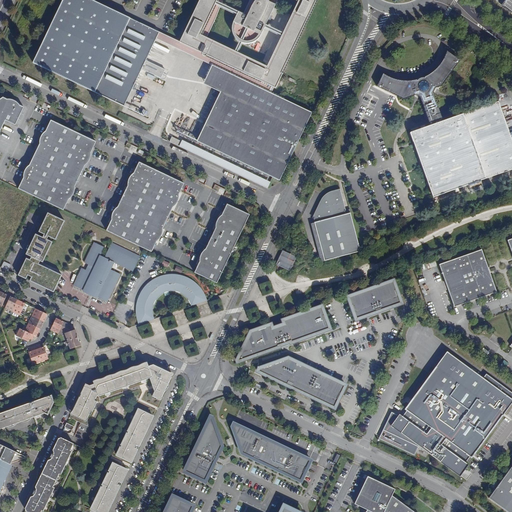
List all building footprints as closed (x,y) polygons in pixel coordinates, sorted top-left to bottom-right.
[(312,113),(272,94),(274,88),(275,89),(283,73),(271,68),(272,66),(270,65),(268,64),(267,66),(206,37),(216,17),(222,0),(249,0),(243,13),(238,11),(233,21),(232,23),(232,25),(232,27),(232,28),(232,30),(232,31),(233,33),(233,34),(234,35),(234,36),(235,37),(236,38),(237,39),(239,41),(240,42),(242,42),(244,43),(245,43),(247,43),(249,43),(251,42),(252,42),(254,41),(256,40),(257,39),(259,38),(260,36),(261,35),(261,34),(266,24),(262,22),(267,12),(271,14),(277,0),(201,0),(201,1),(199,1),(180,41),(92,0),(62,0),(33,63),(124,107),(142,69),(161,79),(165,70),(146,61),(156,39),(215,67),(232,75),(224,94),(220,92),(196,141),(280,181),(312,113)] [(271,68),(283,73),(317,0),(299,0),(300,0),(270,65),(272,66),(271,68)] [(511,0),(504,0),(502,5),(511,12),(511,0)] [(266,24),(271,14),(267,12),(262,22),(266,24)] [(511,169),(511,139),(498,101),(443,121),(432,93),(435,89),(441,86),(460,62),(450,54),(447,55),(443,63),(437,70),(431,74),(424,78),(424,79),(417,81),(411,82),(405,82),(399,82),(393,80),(383,76),(376,88),(403,100),(415,96),(420,98),(430,126),(410,133),(433,198),(511,169)] [(232,75),(215,67),(206,86),(220,92),(224,94),(232,75)] [(8,100),(2,97),(0,99),(0,130),(5,120),(15,125),(23,107),(17,104),(17,106),(7,102),(8,100)] [(50,120),(18,188),(63,210),(96,141),(50,120)] [(179,146),(181,141),(171,137),(169,142),(179,146)] [(181,141),(179,146),(266,188),(269,182),(182,140),(181,141)] [(106,230),(151,252),(157,241),(157,239),(156,238),(160,229),(161,230),(162,228),(173,207),(173,205),(172,204),(176,196),(178,196),(178,195),(184,183),(139,162),(133,173),(132,175),(134,176),(129,184),(128,184),(127,186),(117,207),(116,209),(118,210),(113,218),(112,218),(111,220),(106,230)] [(324,260),(360,250),(350,212),(345,214),(344,210),(346,210),(340,188),(337,189),(332,190),(326,194),(322,198),(317,206),(313,215),(314,221),(323,257),(324,260)] [(217,283),(250,215),(227,204),(222,215),(221,217),(222,217),(218,226),(217,226),(216,228),(205,249),(205,251),(206,251),(202,260),(200,260),(200,261),(194,272),(217,283)] [(27,258),(20,272),(41,282),(47,268),(39,264),(40,261),(43,262),(52,242),(47,239),(48,237),(56,240),(65,221),(48,213),(42,225),(48,227),(44,235),(43,237),(37,235),(28,255),(31,257),(30,260),(27,258)] [(310,223),(320,258),(323,257),(314,221),(310,223)] [(48,227),(42,225),(39,232),(44,235),(48,227)] [(82,268),(74,285),(107,301),(120,274),(110,269),(114,262),(133,271),(140,256),(112,243),(104,257),(100,255),(104,247),(94,242),(84,263),(89,265),(86,270),(82,268)] [(290,269),(296,255),(282,249),(276,263),(290,269)] [(482,249),(439,264),(454,307),(497,292),(482,249)] [(4,262),(1,267),(8,271),(11,265),(4,262)] [(54,292),(62,275),(47,268),(41,282),(20,272),(18,275),(54,292)] [(137,323),(137,325),(153,319),(155,319),(154,316),(154,314),(154,311),(154,307),(155,306),(156,304),(157,302),(160,299),(168,293),(172,292),(175,292),(177,293),(181,294),(185,297),(188,300),(190,303),(192,306),(207,300),(205,296),(204,293),(201,289),(199,287),(197,285),(193,282),(191,281),(186,278),(182,277),(179,276),(174,276),(166,276),(164,277),(159,278),(156,279),(152,282),(148,285),(144,289),(143,291),(141,293),(139,297),(138,300),(136,305),(136,307),(135,312),(136,318),(137,323)] [(393,280),(347,297),(350,305),(352,305),(354,310),(352,311),(355,319),(376,312),(375,310),(380,308),(380,311),(401,303),(399,295),(398,294),(396,295),(394,290),(397,289),(396,288),(393,280)] [(12,312),(18,300),(10,297),(5,308),(12,312)] [(26,304),(18,300),(12,312),(20,316),(26,304)] [(324,314),(321,306),(282,320),(283,323),(272,327),(270,323),(252,330),(252,331),(251,332),(250,333),(249,333),(237,358),(238,359),(237,361),(238,360),(239,361),(257,354),(257,353),(260,352),(260,353),(279,347),(278,345),(280,345),(288,342),(289,341),(290,343),(329,329),(326,319),(324,320),(322,315),(324,314)] [(32,317),(43,322),(47,314),(36,309),(32,317)] [(43,322),(32,317),(29,324),(40,329),(43,322)] [(60,330),(63,322),(62,321),(56,318),(51,330),(58,333),(60,330)] [(65,332),(69,325),(63,322),(60,330),(65,332)] [(40,329),(29,324),(25,331),(34,335),(36,337),(40,329)] [(65,332),(68,341),(78,338),(75,328),(69,325),(65,332)] [(32,340),(34,335),(25,331),(20,329),(16,336),(22,339),(27,342),(28,340),(29,339),(32,340)] [(78,338),(68,341),(71,349),(81,346),(78,338)] [(36,347),(41,362),(48,359),(48,357),(44,347),(41,348),(40,349),(39,346),(36,347)] [(33,364),(41,362),(36,347),(32,348),(33,351),(32,352),(29,353),(33,364)] [(478,375),(446,352),(444,354),(446,356),(443,360),(442,359),(440,361),(442,362),(439,366),(436,365),(435,367),(405,410),(407,411),(402,417),(401,417),(402,416),(399,414),(398,416),(392,412),(390,415),(389,415),(390,416),(389,418),(388,418),(383,430),(418,446),(419,446),(423,449),(422,449),(423,450),(424,449),(429,452),(428,454),(428,453),(457,475),(460,477),(468,465),(466,463),(465,463),(469,457),(471,458),(511,401),(511,399),(480,377),(481,378),(480,378),(477,376),(477,375),(478,376),(478,375)] [(444,354),(436,365),(439,366),(442,362),(440,361),(442,359),(443,360),(446,356),(444,354)] [(297,362),(288,357),(273,363),(273,364),(271,365),(271,363),(258,368),(257,371),(270,378),(271,377),(273,378),(273,379),(286,385),(288,381),(292,383),(290,387),(334,408),(338,399),(336,398),(339,392),(341,393),(345,385),(325,375),(324,378),(320,376),(321,373),(302,364),(300,366),(296,364),(297,362)] [(111,394),(111,391),(125,386),(141,381),(141,383),(144,383),(143,380),(146,379),(150,377),(153,386),(155,385),(156,387),(154,388),(155,391),(153,396),(158,399),(163,397),(172,378),(171,373),(153,364),(148,366),(147,361),(124,369),(125,372),(121,374),(117,375),(116,372),(93,381),(94,383),(89,385),(85,383),(72,411),(74,414),(83,419),(87,417),(89,413),(90,414),(94,407),(95,408),(97,404),(96,403),(97,400),(95,399),(97,395),(98,395),(99,395),(106,393),(108,392),(109,396),(110,395),(111,394)] [(52,402),(50,396),(0,414),(0,429),(7,433),(5,427),(36,416),(38,412),(46,409),(47,412),(52,402)] [(122,444),(123,445),(121,448),(120,447),(117,454),(128,460),(129,457),(133,459),(137,450),(134,448),(136,443),(140,445),(144,436),(141,434),(143,430),(146,431),(152,419),(149,417),(150,415),(139,409),(133,423),(132,423),(128,430),(129,431),(128,434),(127,433),(122,444)] [(205,482),(215,461),(213,460),(215,456),(217,457),(221,449),(220,448),(221,446),(220,444),(221,444),(217,433),(216,433),(215,431),(216,430),(212,418),(212,419),(211,417),(210,419),(210,418),(200,439),(201,439),(199,442),(198,441),(191,456),(192,457),(191,459),(190,459),(184,471),(192,475),(192,474),(198,477),(198,478),(205,482)] [(247,429),(234,423),(233,426),(237,438),(238,438),(239,441),(238,441),(242,453),(253,458),(254,456),(259,458),(258,461),(278,470),(279,468),(283,469),(281,472),(301,481),(305,473),(303,472),(306,467),(308,468),(311,460),(292,451),(290,453),(287,451),(288,449),(268,439),(267,442),(262,439),(263,437),(250,431),(250,432),(247,430),(247,429)] [(73,443),(60,437),(25,511),(26,511),(41,511),(42,510),(43,511),(48,502),(47,500),(46,499),(47,498),(48,498),(49,499),(54,488),(52,487),(59,474),(60,475),(65,465),(64,463),(63,462),(64,460),(65,461),(67,461),(72,451),(70,450),(73,443)] [(0,462),(7,466),(11,464),(24,459),(24,457),(0,445),(0,462)] [(120,487),(117,485),(119,481),(122,482),(126,473),(124,472),(125,469),(113,463),(109,470),(110,471),(109,474),(108,473),(103,484),(103,485),(102,488),(101,487),(98,495),(96,499),(97,499),(95,501),(92,509),(98,511),(104,511),(105,511),(107,511),(113,500),(111,499),(113,495),(115,496),(120,487)] [(11,468),(7,466),(1,468),(1,467),(0,468),(0,469),(5,472),(4,482),(11,468)] [(511,511),(511,466),(489,497),(509,511),(511,511)] [(466,479),(471,473),(467,470),(462,476),(466,479)] [(413,511),(412,511),(413,511),(402,503),(402,504),(400,503),(401,502),(393,495),(396,489),(368,476),(363,487),(362,486),(362,487),(364,488),(361,493),(360,492),(359,492),(359,493),(360,493),(354,504),(367,510),(367,511),(368,511),(367,511),(413,511)] [(166,511),(165,511),(164,511),(190,511),(194,506),(186,502),(186,503),(180,500),(180,499),(173,496),(167,507),(168,508),(166,511)]
